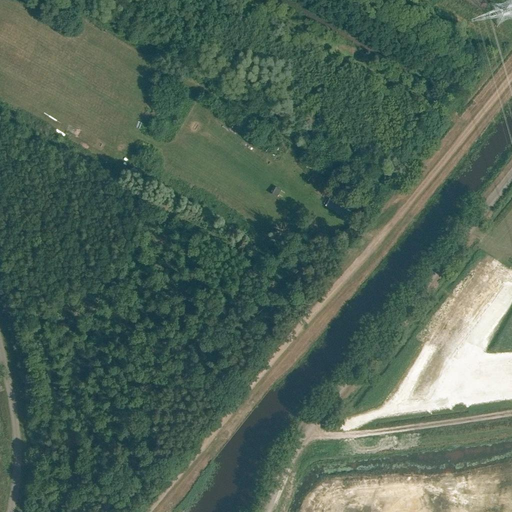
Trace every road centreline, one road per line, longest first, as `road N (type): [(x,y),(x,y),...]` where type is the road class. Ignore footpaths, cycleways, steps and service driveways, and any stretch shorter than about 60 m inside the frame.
road 1 (unclassified): [(266,511),(308,429),(511,173)]
road 2 (unclassified): [(147,511),(376,238)]
road 3 (track): [(376,238),(511,76)]
road 4 (track): [(511,411),(317,435),(308,429)]
road 5 (unclassified): [(10,511),(16,455),(0,350)]
